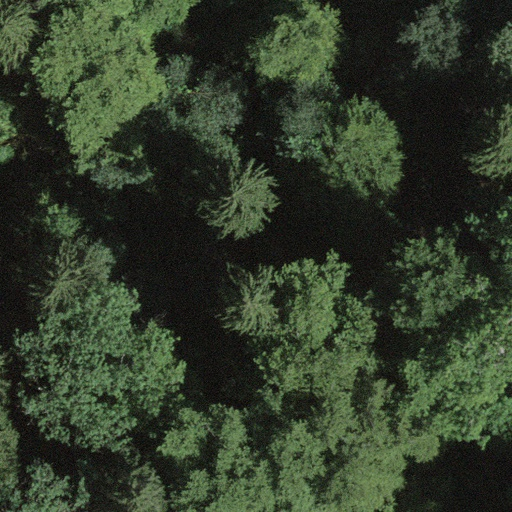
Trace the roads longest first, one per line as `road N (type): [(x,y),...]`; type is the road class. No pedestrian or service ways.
road 1 (track): [(328,0),(402,222),(478,283),(511,377)]
road 2 (track): [(479,0),(478,283),(511,312)]
